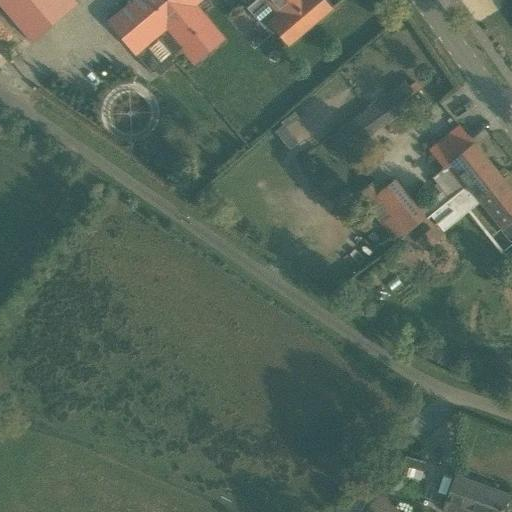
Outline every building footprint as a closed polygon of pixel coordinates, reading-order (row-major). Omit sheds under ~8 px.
[(63,0),(0,0),(0,5),(32,43),(71,9),(63,0)] [(177,62),(173,56),(210,24),(195,6),(197,5),(192,0),(135,0),(108,23),(145,67),(152,74),(155,71),(160,77),(177,62)] [(256,0),(248,8),(264,27),(270,23),(288,45),(330,9),(322,0),(305,0),(305,1),(303,0),(256,0)] [(405,81),(389,93),(336,133),(349,150),(418,99),(405,81)] [(503,180),(459,126),(430,149),(444,167),(431,178),(449,201),(466,186),(467,187),(483,174),(494,187),(503,180)] [(283,135),(289,148),(300,143),(294,129),(283,135)] [(467,187),(466,186),(449,201),(430,215),(443,232),(468,213),(480,203),(503,230),(511,222),(511,192),(503,180),(494,187),(483,174),(467,187)] [(363,202),(396,243),(425,219),(392,179),(363,202)] [(93,475),(77,511),(151,511),(156,501),(93,475)] [(502,511),(509,496),(456,477),(443,511),(502,511)]
